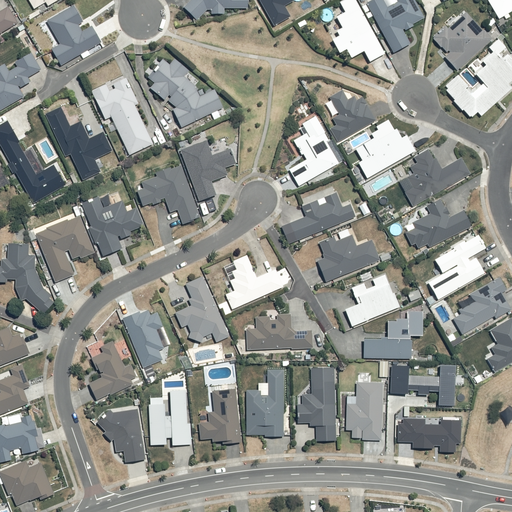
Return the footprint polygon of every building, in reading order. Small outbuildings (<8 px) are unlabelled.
[(28,0),(34,9),(45,3),(47,7),(58,0),(28,0)] [(190,0),(183,8),(196,21),(207,10),(211,10),(211,15),(224,14),(224,8),(247,8),(247,0),(190,0)] [(259,0),(274,25),(290,16),(284,6),(294,1),(293,0),(259,0)] [(334,41),(343,54),(348,51),(355,61),(366,54),(371,62),(387,52),(357,0),(348,0),(343,4),(348,12),(339,18),(345,28),(338,32),(341,37),(334,41)] [(384,0),(377,0),(369,4),(395,54),(412,45),(405,32),(416,26),(415,25),(426,19),(416,0),(398,0),(400,2),(389,8),(384,0)] [(511,0),(489,0),(501,20),(506,17),(508,21),(511,18),(511,15),(511,14),(511,0)] [(73,5),(46,21),(60,44),(51,49),(60,66),(101,43),(91,26),(82,32),(78,25),(82,22),(73,5)] [(0,33),(17,23),(8,7),(0,11),(0,33)] [(446,58),(458,71),(501,35),(498,31),(484,29),(468,12),(449,28),(448,27),(435,39),(449,54),(446,58)] [(461,74),(447,86),(450,90),(449,91),(458,102),(456,103),(464,113),(466,111),(473,119),(480,113),(483,117),(511,91),(511,86),(510,85),(511,83),(511,55),(510,54),(506,58),(498,49),(484,62),(488,66),(477,76),(488,87),(483,92),(475,83),(472,86),(461,74)] [(41,70),(31,52),(14,62),(16,67),(8,71),(4,64),(0,66),(0,110),(23,96),(18,87),(19,86),(20,88),(30,82),(28,78),(41,70)] [(169,65),(162,59),(147,78),(154,83),(149,89),(164,101),(169,95),(170,97),(167,101),(176,108),(172,110),(181,127),(222,108),(214,90),(199,97),(197,91),(194,89),(196,87),(184,77),(189,71),(174,59),(169,65)] [(106,85),(92,91),(105,119),(111,116),(129,155),(153,144),(135,106),(138,104),(126,77),(113,84),(115,89),(109,92),(106,85)] [(333,128),(339,142),(378,121),(367,98),(359,101),(356,95),(350,98),(346,89),(332,95),(341,115),(335,118),(339,125),(333,128)] [(60,107),(45,114),(65,157),(70,154),(82,180),(100,172),(94,160),(112,151),(103,132),(89,138),(81,121),(70,126),(60,107)] [(291,170),(301,186),(343,164),(329,142),(333,140),(319,116),(305,125),(309,133),(297,141),(308,160),(291,170)] [(360,164),(369,179),(419,151),(409,134),(406,136),(401,128),(398,130),(391,118),(377,127),(379,130),(373,134),(376,138),(357,150),(364,162),(360,164)] [(7,120),(0,124),(0,145),(10,163),(7,165),(12,173),(14,172),(33,203),(65,185),(53,165),(36,175),(18,144),(20,142),(7,120)] [(184,152),(201,201),(218,194),(214,181),(230,175),(228,169),(238,166),(233,150),(215,156),(210,143),(184,152)] [(407,193),(416,206),(473,171),(466,159),(461,162),(459,159),(444,168),(430,148),(415,159),(418,163),(411,168),(415,173),(408,178),(414,188),(407,193)] [(168,222),(183,217),(185,223),(201,218),(183,166),(159,174),(160,178),(144,184),(146,189),(140,191),(146,207),(168,199),(172,212),(165,214),(168,222)] [(105,257),(114,253),(118,263),(124,261),(120,251),(125,249),(121,239),(124,237),(126,241),(135,237),(133,233),(147,227),(139,208),(137,209),(134,201),(125,204),(119,190),(85,204),(95,227),(91,228),(98,245),(100,244),(105,257)] [(321,207),(320,202),(305,208),(309,218),(291,225),(297,240),(359,218),(354,205),(345,209),(340,195),(327,200),(328,204),(321,207)] [(430,245),(431,248),(475,225),(466,208),(454,214),(446,199),(427,209),(430,214),(413,223),(416,228),(407,233),(414,245),(417,244),(421,250),(430,245)] [(39,236),(56,280),(76,273),(69,254),(72,253),(76,263),(97,254),(83,219),(39,236)] [(319,261),(328,281),(380,257),(372,240),(359,246),(354,235),(338,242),(336,238),(321,245),(326,257),(319,261)] [(477,235),(434,260),(442,274),(427,283),(437,301),(484,274),(475,258),(469,262),(468,259),(485,249),(477,235)] [(251,254),(249,255),(235,262),(238,269),(234,271),(237,278),(231,281),(236,290),(227,294),(234,311),(286,287),(276,264),(271,266),(261,244),(249,249),(251,254)] [(31,245),(12,245),(12,259),(4,259),(3,268),(0,267),(0,285),(10,285),(10,281),(18,281),(18,288),(25,303),(28,299),(47,316),(60,301),(40,283),(39,256),(31,256),(31,245)] [(347,310),(353,327),(402,308),(388,275),(375,279),(377,286),(368,289),(367,285),(355,289),(360,306),(347,310)] [(191,339),(201,342),(203,337),(215,333),(219,343),(230,338),(206,278),(189,285),(194,298),(191,299),(194,307),(178,314),(184,328),(190,325),(193,332),(191,339)] [(455,319),(463,334),(511,309),(502,293),(508,290),(503,280),(471,296),(475,303),(462,310),(464,314),(455,319)] [(419,289),(408,293),(412,302),(423,297),(419,289)] [(425,311),(409,311),(409,318),(386,318),(386,322),(390,322),(390,340),(413,340),(413,337),(425,337),(425,311)] [(124,320),(144,367),(163,358),(159,350),(166,347),(158,329),(165,326),(159,313),(153,316),(152,312),(140,312),(124,320)] [(248,350),(278,351),(278,360),(285,360),(285,366),(291,367),(291,351),(313,351),(314,332),(292,332),(293,316),(279,315),(279,320),(272,320),(272,318),(259,317),(258,330),(249,330),(248,350)] [(489,360),(495,371),(511,360),(511,317),(491,330),(500,344),(492,349),(496,356),(489,360)] [(0,365),(32,355),(25,336),(15,340),(11,329),(0,332),(0,365)] [(91,384),(99,400),(141,380),(134,365),(129,368),(116,341),(104,347),(108,354),(95,360),(104,378),(91,384)] [(366,341),(366,359),(413,361),(413,342),(366,341)] [(377,360),(367,359),(367,368),(376,368),(377,360)] [(0,376),(0,413),(30,404),(24,388),(31,386),(24,365),(14,369),(16,375),(5,379),(4,375),(0,376)] [(443,366),(441,405),(456,406),(458,367),(443,366)] [(393,367),(391,397),(400,397),(403,394),(410,394),(411,392),(440,393),(440,378),(412,377),(412,367),(393,367)] [(299,406),(300,424),(312,424),(312,428),(319,427),(319,443),(338,442),(337,371),(314,371),(314,395),(306,396),(306,406),(299,406)] [(250,391),(249,435),(267,435),(267,437),(284,437),(286,373),(270,372),(269,395),(264,395),(264,391),(250,391)] [(348,405),(348,430),(354,430),(354,438),(365,438),(364,440),(384,441),(385,383),(360,382),(359,405),(348,405)] [(202,424),(202,440),(215,440),(215,444),(242,443),(239,390),(215,392),(216,412),(211,413),(212,424),(202,424)] [(174,391),(175,446),(193,445),(193,424),(190,424),(189,391),(174,391)] [(151,405),(153,446),(170,446),(170,439),(173,439),(172,416),(169,416),(168,404),(166,404),(166,397),(152,397),(153,405),(151,405)] [(147,460),(139,410),(115,414),(112,411),(99,423),(107,432),(106,433),(112,442),(116,440),(119,454),(126,453),(127,463),(147,460)] [(0,426),(0,453),(2,462),(11,460),(9,450),(24,447),(25,454),(41,451),(38,436),(41,435),(39,424),(35,425),(33,415),(24,417),(25,424),(6,428),(5,426),(0,426)] [(400,424),(399,444),(415,444),(415,450),(434,450),(434,448),(441,448),(441,454),(457,454),(457,443),(462,443),(463,421),(442,420),(442,425),(427,425),(427,419),(407,419),(407,424),(400,424)] [(30,461),(1,472),(10,495),(14,494),(18,506),(49,495),(50,498),(56,496),(43,464),(32,468),(30,461)]
